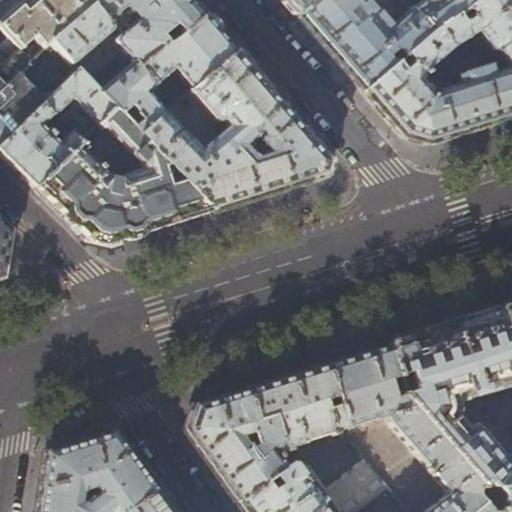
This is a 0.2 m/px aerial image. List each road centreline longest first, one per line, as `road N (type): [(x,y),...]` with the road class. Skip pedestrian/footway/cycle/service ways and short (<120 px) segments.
road 1 (residential): [(434,235),(233,0)]
road 2 (primary): [(142,327),(434,235)]
road 3 (residential): [(205,511),(85,346)]
road 4 (residential): [(0,188),(142,327)]
road 5 (residential): [(0,495),(19,366)]
